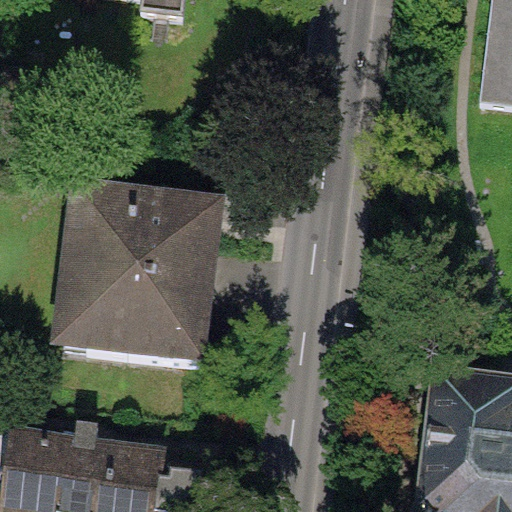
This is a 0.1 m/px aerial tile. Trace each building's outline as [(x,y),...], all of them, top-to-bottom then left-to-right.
[(202,28),(205,0),(55,0),(55,10),(202,28)] [(511,107),(511,0),(496,0),(485,105),(511,107)] [(208,378),(228,214),(77,196),(57,359),(208,378)] [(511,511),(511,391),(440,382),(422,511),(511,511)] [(18,435),(8,511),(177,511),(184,455),(18,435)]
